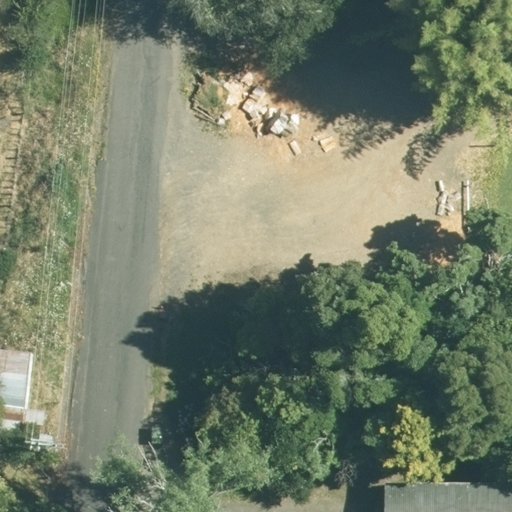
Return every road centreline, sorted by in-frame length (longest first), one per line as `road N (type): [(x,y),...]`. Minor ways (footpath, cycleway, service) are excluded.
road 1 (unclassified): [(85,511),(139,0)]
road 2 (track): [(174,0),(238,30),(281,116),(289,204),(231,275),(107,296)]
road 3 (track): [(125,124),(511,104)]
